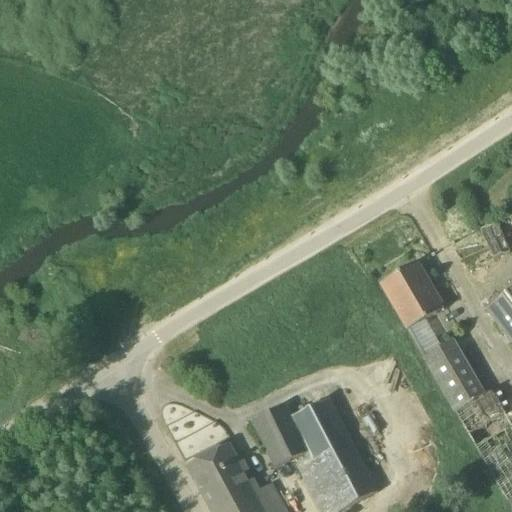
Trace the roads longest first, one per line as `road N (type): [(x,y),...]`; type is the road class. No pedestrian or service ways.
road 1 (unclassified): [(113,369),(511,118)]
road 2 (unclassified): [(195,511),(113,369)]
road 3 (unclassified): [(0,440),(113,369)]
